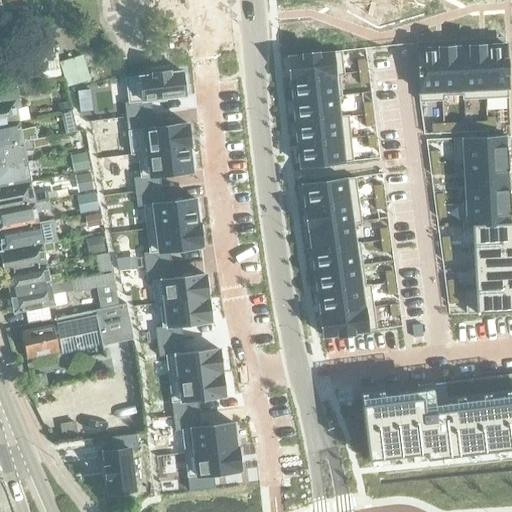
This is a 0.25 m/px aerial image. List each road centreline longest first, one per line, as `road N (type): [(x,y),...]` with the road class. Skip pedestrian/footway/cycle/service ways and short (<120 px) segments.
road 1 (residential): [(201,0),(220,207),(252,382)]
road 2 (residential): [(249,0),(265,180),(299,375)]
road 3 (residential): [(444,355),(402,49)]
road 4 (residential): [(299,375),(444,355)]
